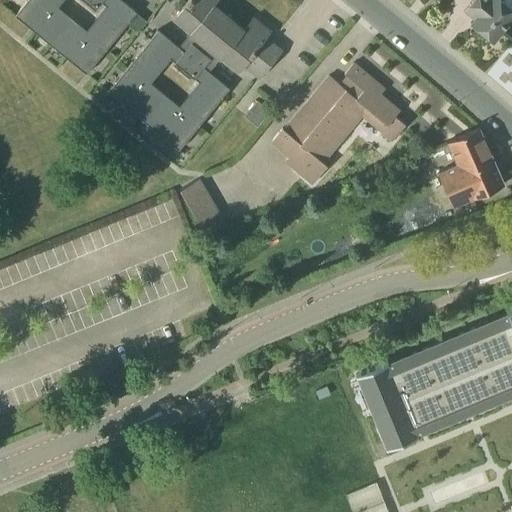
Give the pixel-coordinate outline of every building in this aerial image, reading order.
[(50,44),(72,18),(57,6),(62,0),(83,0),(86,1),(86,0),(27,0),(15,15),(50,44)] [(86,0),(86,1),(95,9),(101,1),(106,5),(86,30),(72,18),(50,44),(86,73),(128,22),(136,12),(121,0),(86,0)] [(145,122),(167,96),(150,81),(170,57),(188,71),(230,19),(213,5),(217,0),(187,0),(174,17),(191,31),(190,32),(179,46),(158,30),(108,91),(145,122)] [(473,0),(464,11),(480,24),(477,27),(476,26),(475,27),(494,42),(511,19),(511,0),(502,0),(502,1),(500,0),(473,0)] [(146,20),(136,12),(128,22),(137,30),(146,20)] [(188,71),(199,80),(178,105),(167,96),(145,122),(179,149),(229,87),(208,70),(220,56),(220,57),(221,55),(238,69),(244,63),(260,76),(281,52),(265,38),(270,32),(253,17),(243,29),(230,19),(188,71)] [(282,128),(271,141),(288,156),(284,161),(311,183),(331,159),(327,155),(361,115),(391,140),(405,124),(394,115),(399,110),(380,94),(384,88),(353,62),(344,73),(347,76),(340,84),(329,75),(284,129),(282,128)] [(504,184),(498,171),(494,160),(493,160),(479,127),(447,141),(457,164),(438,173),(453,206),(472,197),(472,198),(504,184)] [(225,224),(199,179),(180,190),(205,235),(225,224)] [(511,297),(375,354),(406,428),(511,385),(511,297)] [(478,511),(474,496),(414,511),(478,511)]
